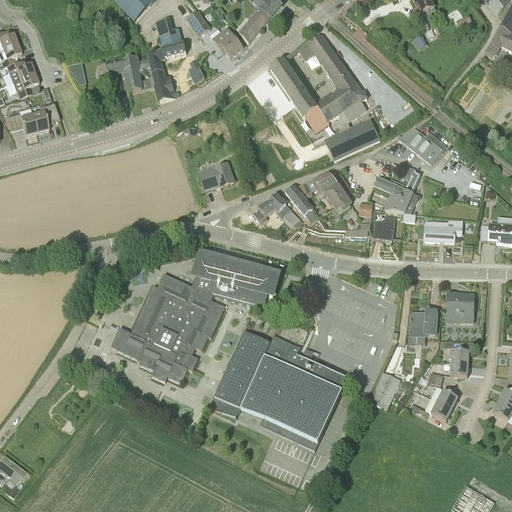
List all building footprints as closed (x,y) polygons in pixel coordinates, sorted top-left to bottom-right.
[(157,0),(113,0),(113,1),(136,24),(159,2),(157,0)] [(261,13),(271,22),(283,8),(272,0),(271,0),(270,0),(257,0),(253,6),(257,9),(260,14),(261,13)] [(436,16),(435,14),(428,0),(414,0),(412,1),(417,12),(414,13),(420,24),(436,16)] [(502,12),(510,0),(509,0),(502,0),(499,3),(503,8),(501,11),(502,12)] [(261,13),(260,14),(257,9),(246,21),(251,25),(240,37),(249,47),(271,22),(261,13)] [(511,11),(507,22),(506,22),(500,31),(511,37),(511,34),(511,11)] [(211,32),(200,16),(198,15),(187,23),(200,40),(211,32)] [(114,30),(127,23),(123,17),(111,23),(114,30)] [(468,18),(457,24),(460,30),(471,24),(468,18)] [(155,89),(159,105),(176,100),(175,99),(174,95),(170,79),(165,80),(160,63),(165,62),(186,57),(184,47),(183,47),(179,32),(172,34),(169,22),(156,26),(161,42),(156,44),(158,54),(147,57),(149,61),(152,74),(153,80),(155,89)] [(231,61),(243,51),(227,30),(221,35),(218,32),(210,38),(212,42),(224,57),(226,55),(231,61)] [(511,39),(510,39),(511,37),(500,31),(491,49),(486,57),(493,61),(496,56),(500,49),(511,55),(511,39)] [(13,37),(6,39),(4,34),(0,35),(0,47),(2,53),(17,47),(13,37)] [(316,112),(304,95),(292,103),(301,117),(304,122),(313,135),(320,144),(322,143),(349,124),(345,117),(362,105),(364,108),(369,105),(363,96),(361,97),(321,39),(298,54),(304,63),(315,55),(342,94),(316,112)] [(17,65),(15,60),(20,58),(17,47),(2,53),(6,63),(1,65),(3,71),(17,65)] [(140,72),(138,64),(138,61),(123,64),(123,62),(107,66),(109,78),(125,75),(140,72)] [(143,76),(152,74),(149,61),(138,64),(140,72),(125,75),(129,95),(142,93),(142,92),(155,89),(153,80),(148,81),(144,82),(143,76)] [(203,71),(198,61),(190,65),(189,72),(191,76),(200,72),(203,71)] [(29,67),(22,70),(20,64),(17,66),(17,65),(6,70),(8,76),(9,76),(12,85),(33,78),(29,67)] [(292,103),(304,95),(283,64),(271,72),(292,103)] [(82,66),(67,69),(80,88),(87,86),(82,66)] [(497,81),(501,74),(489,67),(485,74),(497,81)] [(196,86),(205,82),(200,72),(191,76),(196,86)] [(12,85),(16,95),(15,96),(17,102),(32,97),(30,91),(37,88),(33,78),(12,85)] [(46,123),(52,121),(58,120),(54,108),(42,111),(43,115),(32,118),(37,136),(49,133),(46,123)] [(37,136),(32,118),(21,121),(19,117),(7,120),(10,132),(22,129),(25,139),(37,136)] [(334,164),(381,143),(371,122),(324,144),(333,164),(334,164)] [(429,135),(425,140),(415,132),(398,141),(431,168),(443,153),(446,149),(429,135)] [(234,185),(230,172),(228,166),(199,176),(205,193),(219,188),(220,190),(234,185)] [(414,172),(408,170),(403,180),(409,183),(414,173),(414,172)] [(408,207),(414,210),(418,199),(412,197),(421,176),(414,173),(409,183),(406,189),(400,202),(392,198),(385,215),(401,216),(403,216),(404,216),(408,207)] [(485,186),(485,185),(490,179),(484,175),(479,181),(485,186)] [(324,196),(338,187),(329,177),(308,185),(296,190),(305,201),(313,198),(312,195),(317,193),(322,203),(327,200),(324,196)] [(391,182),(389,186),(377,181),(374,189),(392,198),(400,202),(406,189),(391,182)] [(330,204),(344,195),(338,187),(324,196),(327,200),(330,204)] [(304,202),(305,201),(296,190),(295,191),(285,194),(305,219),(313,213),(304,202)] [(486,193),(485,201),(494,202),(495,195),(486,193)] [(349,208),(351,207),(344,195),(330,204),(337,214),(345,209),(347,212),(350,210),(349,208)] [(284,220),(291,213),(276,198),(268,205),(259,212),(253,216),(261,227),(268,222),(266,220),(273,214),(281,222),(284,220)] [(371,220),(372,213),(373,208),(360,206),(359,218),(368,220),(371,220)] [(284,220),(291,227),(293,229),(300,222),(291,213),(284,220)] [(404,216),(403,216),(403,223),(415,225),(416,217),(411,217),(404,216)] [(374,240),(391,243),(394,220),(385,219),(384,226),(376,224),(374,240)] [(425,244),(439,245),(440,243),(445,244),(445,245),(454,246),(454,238),(461,238),(462,231),(449,230),(449,227),(426,225),(425,244)] [(511,228),(490,227),(490,228),(482,227),(481,242),(489,243),(488,245),(501,246),(501,250),(511,251),(511,245),(511,228)] [(197,279),(192,290),(214,298),(251,309),(260,311),(264,312),(268,298),(269,293),(275,294),(279,279),(199,257),(194,272),(199,273),(198,278),(196,277),(195,278),(197,279)] [(116,353),(137,362),(142,364),(140,367),(154,373),(151,379),(152,379),(152,378),(165,384),(165,385),(166,385),(168,380),(181,386),(181,387),(188,372),(192,374),(195,369),(198,362),(197,361),(193,360),(193,359),(192,359),(193,355),(194,355),(192,354),(193,350),(202,354),(202,353),(208,340),(211,341),(225,310),(211,304),(214,298),(192,290),(164,277),(158,291),(153,289),(134,331),(134,330),(133,333),(137,334),(135,338),(125,334),(119,331),(111,350),(116,353)] [(473,326),(474,298),(448,297),(447,325),(473,326)] [(435,338),(437,314),(427,313),(427,317),(412,316),(410,339),(426,340),(427,337),(435,338)] [(236,421),(241,411),(264,421),(260,429),(315,454),(342,395),(348,382),(325,371),(327,367),(311,360),(314,355),(305,351),(303,356),(301,355),(292,351),(289,355),(270,346),(244,334),(209,409),(236,421)] [(468,367),(469,354),(452,353),(451,366),(468,367)] [(467,380),(468,367),(451,366),(450,379),(467,380)] [(388,412),(401,384),(383,376),(370,405),(388,412)] [(429,382),(442,385),(443,379),(431,376),(429,382)] [(442,385),(429,382),(428,388),(440,391),(442,385)] [(499,404),(511,410),(511,395),(505,392),(499,404)] [(452,413),(458,401),(443,393),(437,405),(452,413)] [(509,423),(511,416),(511,410),(499,404),(493,416),(509,423)] [(446,425),(452,413),(437,405),(431,417),(446,425)] [(429,416),(418,410),(412,407),(409,412),(415,415),(415,416),(426,422),(429,416)] [(25,477),(4,462),(0,467),(0,475),(17,488),(25,477)] [(16,488),(8,482),(4,487),(12,493),(16,488)] [(491,511),(494,508),(465,490),(451,511),(491,511)]
